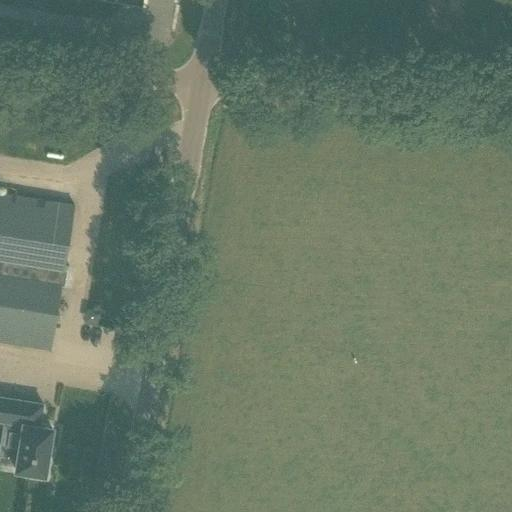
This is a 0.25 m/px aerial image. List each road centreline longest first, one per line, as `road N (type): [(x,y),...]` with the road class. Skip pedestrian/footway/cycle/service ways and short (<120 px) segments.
road 1 (unclassified): [(125,511),(199,78)]
road 2 (unclassified): [(511,85),(199,78)]
road 3 (unclassified): [(199,78),(0,73)]
